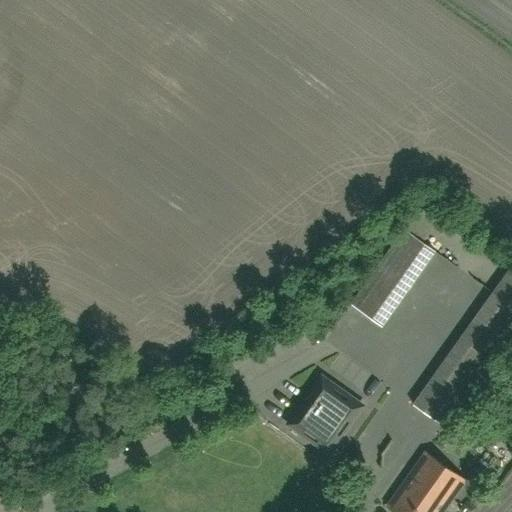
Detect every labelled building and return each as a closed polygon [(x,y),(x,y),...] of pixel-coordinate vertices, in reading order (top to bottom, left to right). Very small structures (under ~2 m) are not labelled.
[(435,251),(404,229),(352,305),(383,327),(435,251)] [(511,270),(510,268),(415,405),(446,426),(511,330),(511,270)] [(419,324),(433,298),(423,292),(408,318),(419,324)] [(301,428),(331,450),(362,406),(324,379),(297,417),(301,428)] [(396,511),(443,511),(466,481),(427,453),(388,506),(396,511)]
